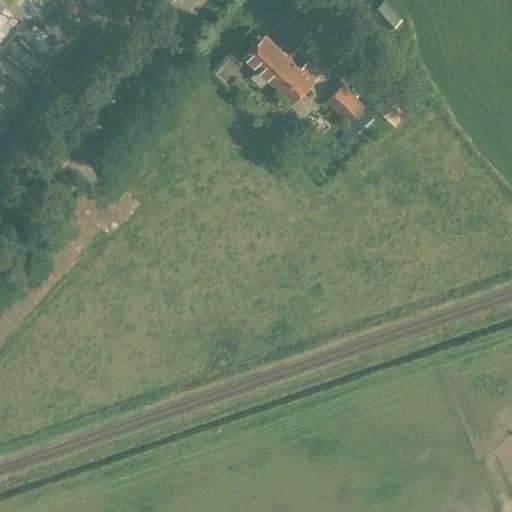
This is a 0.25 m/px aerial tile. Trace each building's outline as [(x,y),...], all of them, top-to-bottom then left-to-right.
[(382,0),(370,11),(387,31),(402,19),(385,0),(382,0)] [(300,67),(265,32),(243,55),(279,89),(273,94),(287,107),(319,74),(305,61),(300,67)] [(342,84),(325,100),(334,110),(343,118),(347,122),(376,93),(362,79),(350,92),(342,84)] [(397,81),(375,101),(394,122),(416,101),(397,81)] [(334,110),(326,117),(335,126),(343,118),(334,110)] [(343,145),(333,155),(341,163),(351,153),(343,145)]
